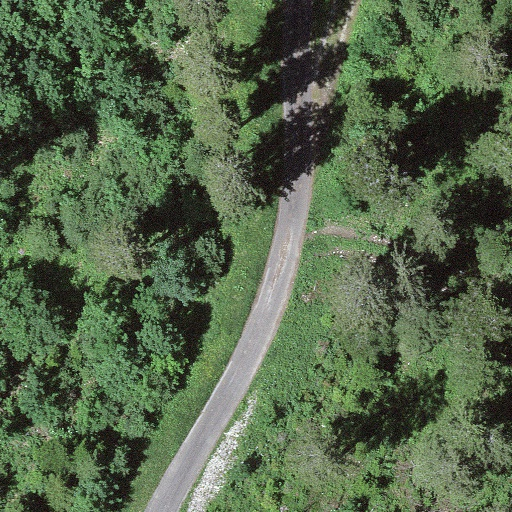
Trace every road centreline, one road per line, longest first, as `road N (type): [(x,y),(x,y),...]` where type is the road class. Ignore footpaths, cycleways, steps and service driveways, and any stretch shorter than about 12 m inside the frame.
road 1 (track): [(302,0),(297,187),(284,261),(230,394),(161,511)]
road 2 (track): [(350,0),(325,88),(299,133)]
